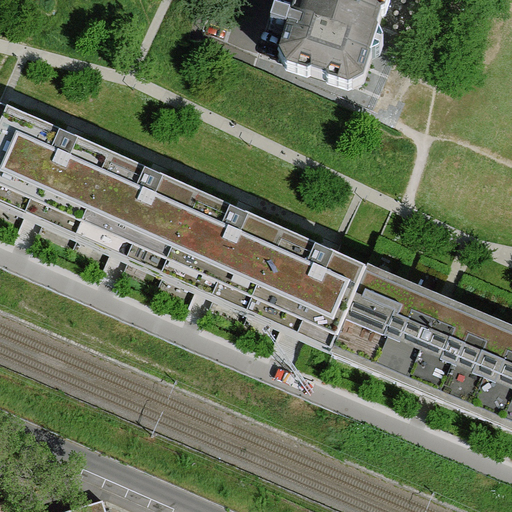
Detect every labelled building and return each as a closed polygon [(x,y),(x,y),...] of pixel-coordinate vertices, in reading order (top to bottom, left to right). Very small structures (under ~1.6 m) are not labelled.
[(302,0),(300,9),(295,11),(280,59),(288,75),(307,81),(308,81),(313,78),(327,83),(329,88),(349,94),(364,86),(372,62),(382,58),(385,48),(379,38),(376,33),(381,19),(386,18),(391,0),(302,0)] [(0,126),(0,207),(338,356),(378,263),(11,103),(0,126)] [(511,435),(511,319),(378,263),(338,356),(336,361),(511,435)] [(13,511),(10,502),(0,505),(0,511),(13,511)] [(72,511),(105,511),(102,502),(72,511)]
